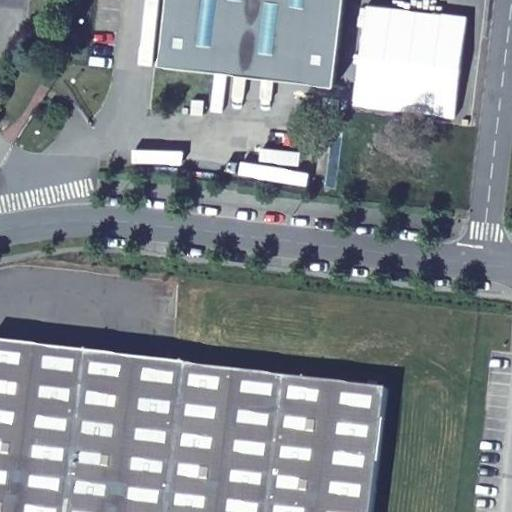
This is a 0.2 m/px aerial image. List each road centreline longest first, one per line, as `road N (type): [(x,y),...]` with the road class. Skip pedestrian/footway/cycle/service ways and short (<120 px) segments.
road 1 (unknown): [(474,0),(462,156),(443,178),(312,155),(181,145),(40,178)]
road 2 (residential): [(0,227),(123,220),(481,265)]
road 3 (residential): [(481,265),(511,28)]
